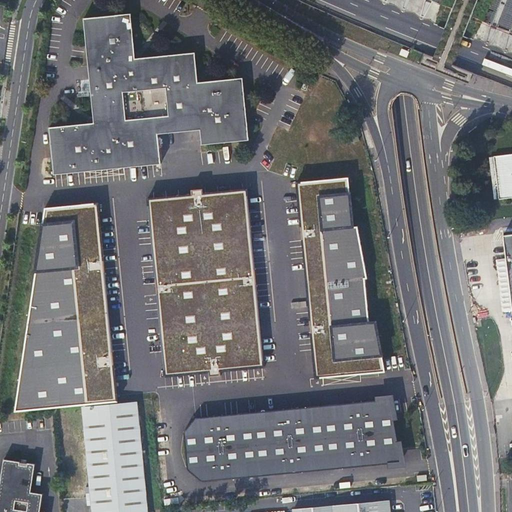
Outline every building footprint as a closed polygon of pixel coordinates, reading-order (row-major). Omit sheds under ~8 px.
[(96,120),(52,124),(57,172),(163,162),(161,132),(204,128),(205,142),(251,138),(245,76),(202,80),(198,50),(139,55),(135,11),(88,15),(96,120)] [(340,110),(340,97),(316,97),(315,109),(340,110)] [(511,197),(511,154),(494,157),(499,200),(511,197)] [(351,178),(298,182),(318,379),(388,370),(356,228),(351,178)] [(248,188),(150,198),(169,378),(267,368),(248,188)] [(100,201),(48,206),(18,412),(120,402),(100,201)] [(511,230),(503,231),(511,300),(511,230)] [(391,399),(196,418),(186,433),(189,469),(202,482),(402,462),(391,399)] [(127,511),(149,510),(139,407),(83,412),(91,511),(127,511)] [(30,461),(21,460),(4,457),(0,486),(0,511),(47,511),(41,511),(44,492),(32,490),(36,462),(30,461)] [(388,511),(388,502),(293,511),(388,511)]
